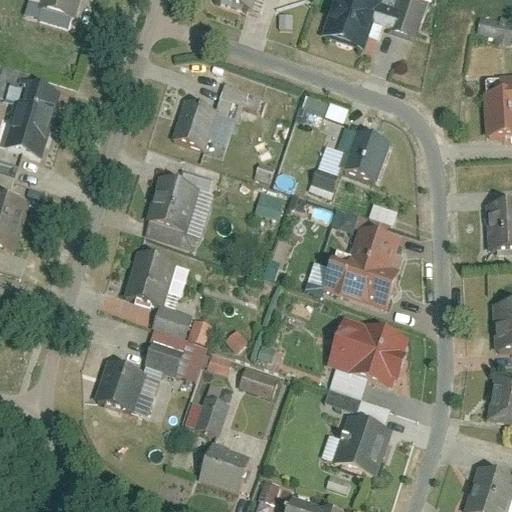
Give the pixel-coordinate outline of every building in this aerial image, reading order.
[(86,0),(48,0),(46,11),(81,22),(86,0)] [(260,0),(218,0),(257,11),(260,0)] [(384,0),(339,0),(328,38),(370,51),(384,0)] [(511,46),(511,23),(479,21),(477,42),(511,46)] [(492,96),(489,96),(491,140),(511,139),(511,80),(496,81),(492,84),(492,96)] [(65,95),(29,85),(10,149),(48,161),(65,95)] [(298,121),(320,128),(328,106),(306,99),(298,121)] [(223,113),(190,102),(177,141),(211,151),(223,113)] [(324,122),(343,128),(348,114),(329,107),(324,122)] [(395,143),(363,132),(348,172),(381,184),(395,143)] [(185,167),(183,174),(211,182),(213,175),(185,167)] [(206,191),(164,177),(152,221),(192,234),(206,191)] [(255,215),(278,222),(285,201),(262,194),(255,215)] [(35,206),(0,195),(0,247),(20,254),(35,206)] [(511,252),(511,206),(491,207),(494,254),(511,252)] [(394,228),(396,214),(372,209),(369,223),(394,228)] [(356,257),(343,253),(331,291),(393,312),(405,271),(397,270),(406,242),(365,229),(356,257)] [(181,264),(142,252),(129,296),(169,308),(181,264)] [(0,325),(9,290),(0,287),(0,325)] [(511,306),(499,307),(500,353),(511,351),(511,306)] [(415,339),(351,318),(333,366),(399,389),(402,380),(409,382),(415,355),(411,354),(415,339)] [(227,376),(232,361),(212,355),(207,370),(227,376)] [(152,373),(112,360),(100,399),(139,413),(152,373)] [(273,398),(278,377),(243,370),(239,391),(273,398)] [(511,375),(501,375),(492,422),(511,424),(511,375)] [(192,403),(185,429),(221,439),(234,392),(210,385),(204,406),(192,403)] [(397,430),(354,416),(339,463),(385,477),(397,430)] [(257,458),(218,444),(206,480),(246,496),(257,458)] [(511,511),(511,476),(483,467),(468,511),(511,511)] [(336,511),(297,500),(293,511),(336,511)]
